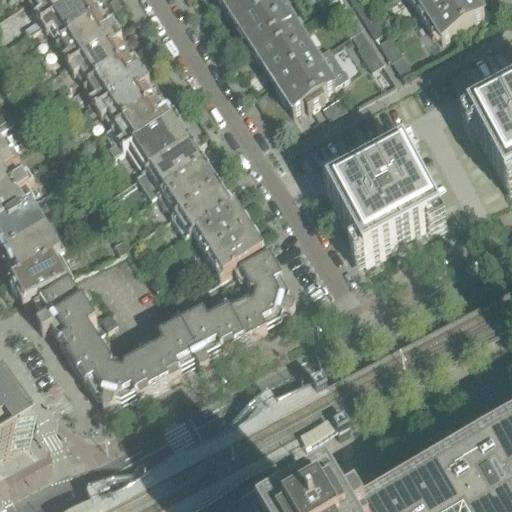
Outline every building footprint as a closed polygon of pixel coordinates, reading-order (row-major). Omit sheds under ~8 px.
[(40,32),(88,0),(42,0),(34,5),(42,17),(34,22),(37,28),(25,36),(28,40),(40,32)] [(62,48),(107,18),(100,8),(95,7),(90,0),(88,0),(40,32),(47,44),(55,38),(62,48)] [(280,11),(272,0),(213,0),(238,37),(280,11)] [(339,3),(336,0),(326,0),(322,3),(327,10),(339,3)] [(362,3),(360,0),(351,0),(347,2),(352,9),(362,3)] [(484,23),(469,0),(408,0),(421,19),(417,22),(421,28),(425,25),(441,50),(484,23)] [(367,10),(362,3),(352,9),(357,17),(367,10)] [(372,18),(367,10),(357,17),(362,25),(372,18)] [(315,66),(300,41),(303,39),(300,33),(295,35),(280,11),(238,37),(274,93),(315,66)] [(351,23),(346,15),(335,22),(340,30),(351,23)] [(67,75),(117,42),(113,36),(114,30),(107,18),(62,48),(68,59),(61,64),(67,75)] [(376,25),(372,18),(362,25),(366,32),(376,25)] [(344,37),(355,29),(351,23),(340,30),(344,37)] [(381,32),(376,25),(366,32),(371,39),(381,32)] [(360,37),(355,29),(344,37),(349,44),(360,37)] [(385,39),(381,32),(371,39),(375,45),(385,39)] [(88,91),(134,61),(127,51),(122,50),(117,42),(67,75),(74,84),(81,80),(88,91)] [(383,57),(394,50),(390,44),(379,51),(383,57)] [(374,58),(369,50),(358,57),(363,65),(374,58)] [(398,57),(394,50),(383,57),(387,63),(398,57)] [(391,70),(402,63),(398,57),(387,63),(391,70)] [(378,65),(374,58),(363,65),(368,72),(378,65)] [(95,117),(146,87),(140,78),(142,73),(134,61),(88,91),(96,103),(88,108),(95,117)] [(372,78),(382,72),(378,65),(368,72),(372,78)] [(334,96),(329,88),(334,85),(331,81),(327,83),(315,66),(274,93),(293,122),(305,115),(308,120),(325,109),(321,104),(334,96)] [(22,92),(14,81),(4,88),(6,92),(2,95),(5,100),(10,97),(11,99),(22,92)] [(115,134),(161,104),(154,94),(149,93),(146,87),(95,117),(100,125),(107,121),(115,134)] [(125,157),(172,128),(168,121),(171,119),(161,104),(115,134),(123,145),(116,150),(122,160),(125,157)] [(511,104),(468,128),(506,198),(511,194),(511,104)] [(50,115),(44,105),(37,110),(43,119),(50,115)] [(0,137),(13,129),(10,124),(0,130),(0,137)] [(141,181),(190,151),(190,147),(184,141),(180,140),(173,128),(172,128),(125,157),(141,181)] [(19,156),(37,144),(34,140),(16,152),(19,156)] [(0,169),(14,160),(6,148),(0,151),(0,169)] [(160,201),(202,174),(203,170),(199,162),(195,161),(190,151),(141,181),(147,191),(152,188),(160,201)] [(91,177),(79,158),(71,163),(83,182),(91,177)] [(0,199),(21,185),(14,174),(20,170),(14,160),(0,169),(0,199)] [(405,162),(328,204),(365,274),(443,232),(405,162)] [(174,222),(217,195),(202,174),(160,201),(156,204),(163,215),(167,212),(174,222)] [(97,205),(83,184),(79,179),(71,185),(82,203),(69,212),(74,219),(97,205)] [(0,230),(33,210),(24,197),(34,191),(28,181),(21,185),(0,199),(0,230)] [(192,243),(235,215),(229,206),(223,205),(217,195),(174,222),(169,225),(177,236),(181,233),(189,245),(192,243)] [(0,260),(1,262),(48,234),(33,210),(0,230),(0,260)] [(267,259),(262,251),(258,245),(254,244),(249,237),(250,233),(245,225),(241,224),(235,215),(192,243),(221,288),(267,259)] [(57,262),(64,258),(48,234),(1,262),(8,275),(13,276),(14,275),(18,283),(57,262)] [(129,259),(124,248),(115,252),(120,263),(129,259)] [(189,257),(186,251),(184,252),(182,249),(173,255),(178,264),(189,257)] [(71,287),(57,262),(18,283),(10,287),(12,290),(11,294),(14,299),(17,300),(23,311),(39,303),(58,294),(70,287),(71,287)] [(287,310),(289,302),(281,287),(283,287),(270,264),(241,280),(251,298),(248,310),(230,320),(246,349),(267,338),(266,337),(281,329),(283,321),(289,323),(292,323),(293,321),(295,316),(295,314),(293,312),(287,310)] [(98,331),(84,309),(78,300),(70,287),(58,294),(39,303),(43,309),(36,313),(45,328),(39,332),(38,334),(39,336),(42,341),(44,341),(47,341),(52,337),(61,352),(59,353),(73,374),(102,355),(90,336),(98,331)] [(199,302),(211,294),(207,287),(195,295),(199,302)] [(213,313),(210,307),(207,302),(196,309),(202,319),(213,313)] [(223,362),(246,349),(230,320),(209,331),(205,323),(160,347),(165,355),(144,366),(161,395),(182,384),(181,383),(196,374),(199,380),(201,381),(204,381),(208,379),(210,377),(210,375),(207,369),(222,361),(223,362)] [(119,333),(111,321),(101,328),(108,340),(119,333)] [(160,345),(155,335),(143,342),(149,352),(160,345)] [(410,383),(454,359),(448,349),(404,372),(410,383)] [(161,395),(144,366),(126,376),(114,374),(102,355),(73,374),(87,395),(88,394),(97,408),(104,410),(102,416),(103,419),(105,420),(110,421),(112,421),(114,419),(115,413),(122,415),(137,407),(137,408),(161,395)] [(328,399),(323,391),(313,397),(313,398),(317,405),(328,399)] [(0,465),(7,462),(10,460),(29,457),(22,451),(20,448),(22,448),(7,426),(0,414),(0,465)] [(350,440),(345,431),(334,437),(338,444),(339,445),(350,440)] [(511,511),(511,442),(486,458),(485,456),(483,457),(483,456),(482,457),(459,471),(458,471),(457,472),(455,474),(462,486),(458,488),(456,486),(453,485),(450,486),(448,488),(447,491),(448,494),(443,497),(436,485),(434,486),(432,486),(432,487),(409,501),(409,500),(407,501),(408,501),(389,511),(511,511)] [(227,480),(245,470),(240,462),(223,472),(227,480)]
